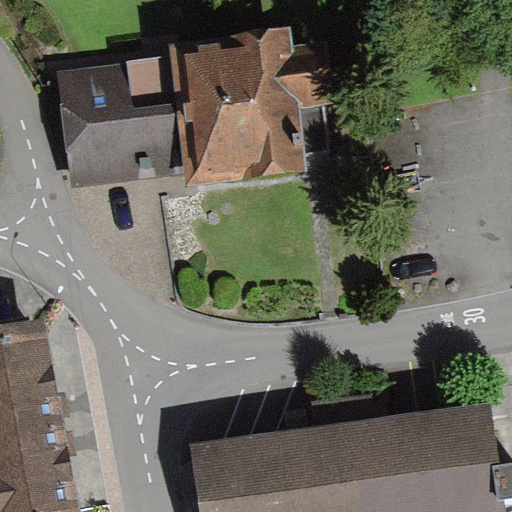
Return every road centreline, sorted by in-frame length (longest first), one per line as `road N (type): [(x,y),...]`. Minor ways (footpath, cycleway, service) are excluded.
road 1 (residential): [(511,319),(137,372)]
road 2 (residential): [(137,372),(52,219)]
road 3 (residential): [(52,219),(0,79)]
road 4 (residential): [(137,372),(157,511)]
